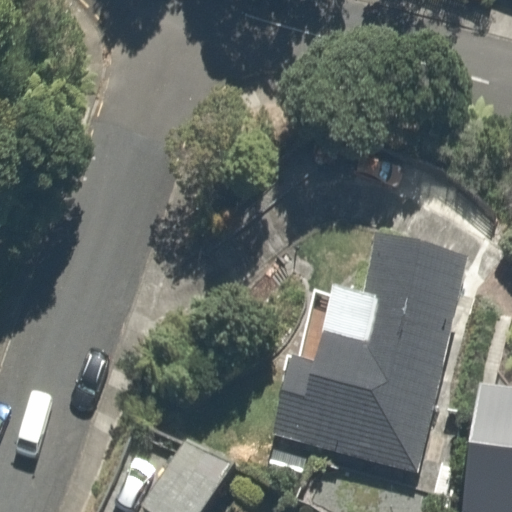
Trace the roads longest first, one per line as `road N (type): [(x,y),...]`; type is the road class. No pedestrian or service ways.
road 1 (residential): [(188,0),(0,510)]
road 2 (tertiary): [(511,90),(308,38),(210,0)]
